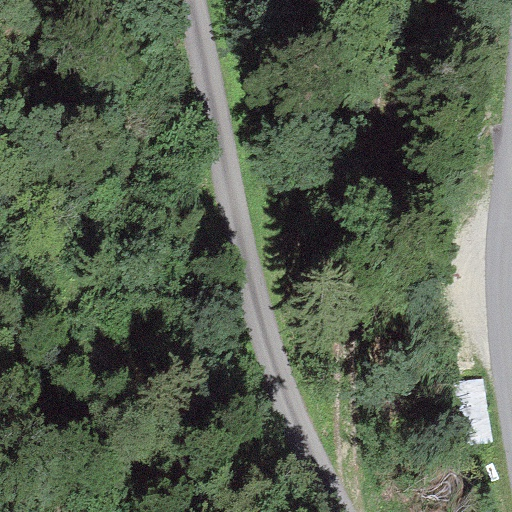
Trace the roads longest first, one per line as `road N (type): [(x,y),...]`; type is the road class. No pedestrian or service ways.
road 1 (track): [(189,0),(277,368),(339,511)]
road 2 (track): [(348,511),(345,279),(400,0)]
road 3 (track): [(511,167),(499,292),(511,391)]
